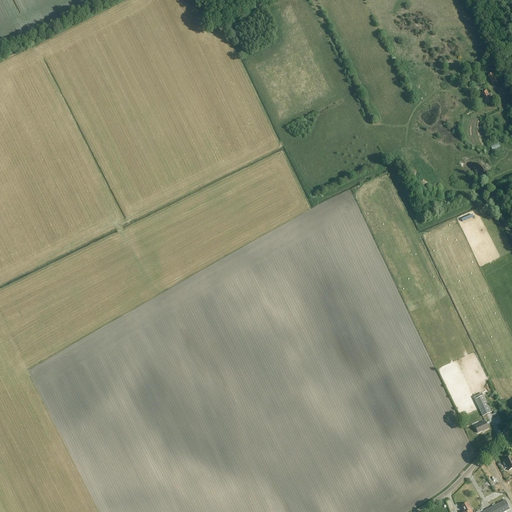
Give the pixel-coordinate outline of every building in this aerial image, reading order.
[(492,85),(497,83),(493,74),(488,76),(492,85)] [(490,93),(489,94),(487,90),(481,93),(484,99),(484,98),(487,104),(492,102),(490,99),(491,98),(489,96),(491,95),(490,93)] [(498,142),(490,145),(493,151),(500,148),(498,142)] [(491,413),(483,396),(481,393),(473,397),(482,417),(491,413)] [(488,429),(485,422),(475,427),(477,434),(484,431),(488,429)] [(511,458),(511,459),(511,458),(504,461),(504,462),(504,463),(503,464),(504,466),(505,466),(506,466),(509,471),(511,469),(511,458)] [(504,511),(510,510),(505,501),(483,511),(479,511),(477,511),(471,511),(468,504),(461,507),(464,511),(504,511)]
